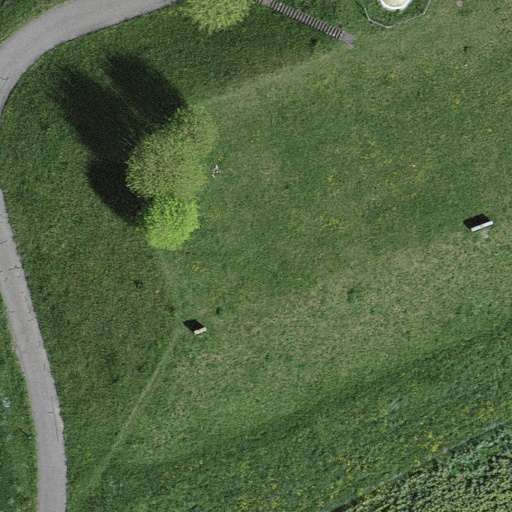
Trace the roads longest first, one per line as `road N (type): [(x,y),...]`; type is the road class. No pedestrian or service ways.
road 1 (track): [(54,511),(59,487),(28,322),(0,225)]
road 2 (track): [(0,73),(14,48),(67,16),(144,0)]
